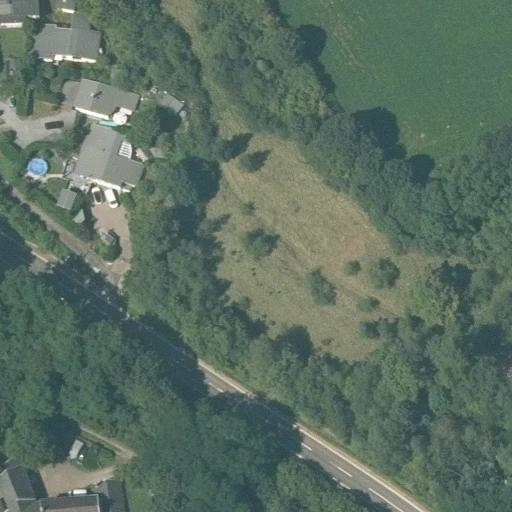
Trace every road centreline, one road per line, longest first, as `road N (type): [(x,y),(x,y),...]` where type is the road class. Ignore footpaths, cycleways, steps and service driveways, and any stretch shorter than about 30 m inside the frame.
road 1 (secondary): [(112,329),(385,511)]
road 2 (residential): [(112,329),(105,283),(0,195)]
road 3 (track): [(153,464),(0,399)]
road 4 (secondary): [(0,253),(112,329)]
